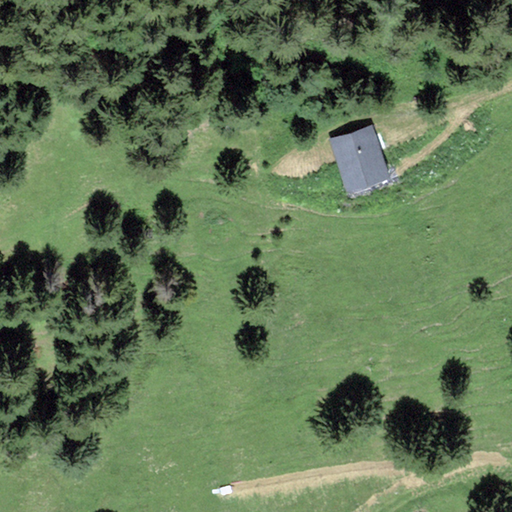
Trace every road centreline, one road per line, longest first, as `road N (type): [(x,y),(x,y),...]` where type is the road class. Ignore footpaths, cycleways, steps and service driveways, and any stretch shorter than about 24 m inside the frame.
road 1 (track): [(382,511),(412,491),(511,468)]
road 2 (track): [(511,82),(391,124)]
